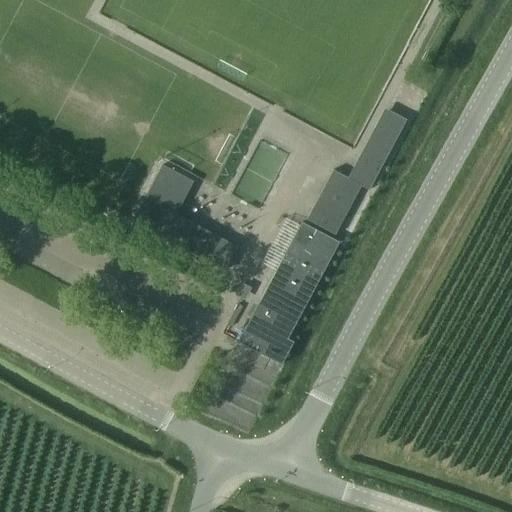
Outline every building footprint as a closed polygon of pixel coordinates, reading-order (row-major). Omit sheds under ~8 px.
[(333,171),(307,220),(335,235),(361,187),(368,191),(405,120),(383,109),(347,178),(333,171)] [(225,271),(237,248),(176,215),(193,182),(162,166),(132,223),(225,271)] [(224,206),(218,221),(246,233),(252,219),(224,206)] [(302,224),(238,343),(268,359),(282,365),(293,343),(287,340),(339,243),(302,224)] [(247,289),(242,286),(238,293),(243,296),(247,289)]
